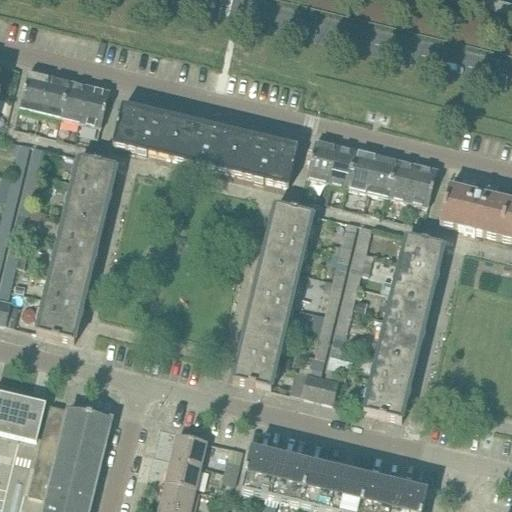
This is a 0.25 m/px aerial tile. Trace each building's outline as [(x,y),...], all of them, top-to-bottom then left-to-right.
[(19,113),(39,118),(48,80),(28,75),(19,113)] [(48,80),(39,118),(59,123),(68,85),(48,80)] [(59,123),(80,128),(89,90),(68,85),(59,123)] [(109,95),(89,90),(80,128),(100,133),(109,95)] [(150,118),(121,110),(112,149),(136,154),(136,156),(141,158),(150,118)] [(171,163),(175,144),(180,125),(150,118),(141,158),(146,159),(147,157),(171,163)] [(209,132),(180,125),(175,144),(171,163),(195,168),(194,170),(200,172),(209,132)] [(230,177),(234,158),(239,139),(209,132),(200,172),(205,173),(205,171),(230,177)] [(253,184),(258,186),(268,146),(239,139),(234,158),(230,177),(253,182),(253,184)] [(315,144),(312,156),(306,181),(326,186),(335,149),(315,144)] [(263,185),(288,191),(297,153),(268,146),(258,186),(263,187),(263,185)] [(19,147),(18,154),(27,156),(29,150),(19,147)] [(322,205),(321,207),(327,208),(328,206),(332,188),(347,191),(356,154),(335,149),(326,186),(322,205)] [(42,160),(43,153),(33,151),(32,157),(42,160)] [(27,156),(18,154),(16,159),(26,162),(27,156)] [(347,191),(367,196),(376,159),(356,154),(347,191)] [(40,165),(42,160),(32,157),(31,163),(40,165)] [(16,159),(15,165),(24,168),(26,162),(16,159)] [(367,196),(387,201),(396,164),(376,159),(367,196)] [(110,195),(116,171),(78,161),(64,220),(102,229),(108,205),(109,206),(112,195),(110,195)] [(39,171),(40,165),(31,163),(29,169),(39,171)] [(387,201),(407,206),(416,168),(396,164),(387,201)] [(407,206),(428,211),(437,173),(416,168),(407,206)] [(11,181),(9,188),(19,190),(21,184),(11,181)] [(33,194),(35,187),(25,185),(24,191),(33,194)] [(461,193),(448,190),(439,228),(464,234),(463,236),(474,238),(474,236),(498,242),(507,204),(495,201),(496,195),(485,193),(483,198),(473,196),(474,190),(462,187),(461,193)] [(9,188),(8,194),(17,197),(19,190),(9,188)] [(31,205),(32,199),(22,196),(21,202),(31,205)] [(511,205),(507,204),(498,242),(511,245),(511,205)] [(14,211),(4,209),(3,215),(12,218),(14,211)] [(298,277),(313,218),(274,209),(269,233),(267,233),(264,243),(266,244),(260,267),(298,277)] [(27,221),(28,215),(19,213),(17,219),(27,221)] [(102,229),(64,220),(50,279),(88,288),(94,263),(95,264),(98,254),(96,253),(102,229)] [(11,223),(1,221),(0,226),(10,229),(11,223)] [(24,232),(25,226),(16,224),(14,230),(24,232)] [(0,226),(0,232),(8,235),(10,229),(0,226)] [(23,238),(24,232),(14,230),(13,236),(23,238)] [(346,231),(345,237),(354,240),(356,234),(346,231)] [(8,235),(0,232),(0,238),(7,240),(8,235)] [(360,235),(359,241),(368,243),(369,237),(360,235)] [(13,236),(12,242),(21,244),(23,238),(13,236)] [(354,240),(345,237),(343,243),(353,245),(354,240)] [(405,240),(391,299),(429,308),(435,284),(437,285),(439,274),(437,274),(443,250),(405,240)] [(18,255),(20,249),(10,247),(9,253),(15,255),(18,255)] [(341,253),(339,259),(349,262),(350,256),(341,253)] [(364,257),(364,259),(363,265),(361,272),(360,277),(360,278),(367,280),(372,259),(364,257)] [(349,262),(339,259),(338,266),(347,268),(349,262)] [(354,263),(352,270),(361,272),(363,265),(354,263)] [(14,272),(16,266),(6,264),(5,270),(14,272)] [(252,302),(246,326),(284,335),(298,277),(260,267),(254,292),(253,291),(250,301),(252,302)] [(336,271),(336,272),(335,277),(345,280),(346,274),(336,271)] [(12,284),(13,278),(3,275),(2,281),(12,284)] [(351,275),(349,281),(358,283),(360,278),(360,277),(351,275)] [(88,288),(50,279),(35,337),(74,346),(80,322),(81,322),(84,312),(82,312),(88,288)] [(326,284),(324,295),(330,296),(331,294),(332,288),(333,285),(326,284)] [(0,293),(9,295),(10,289),(1,287),(0,289),(0,293)] [(332,288),(331,294),(341,296),(342,290),(332,288)] [(23,298),(25,291),(16,289),(14,296),(23,298)] [(347,291),(345,298),(354,300),(356,294),(347,291)] [(330,299),(328,305),(338,307),(339,302),(330,299)] [(391,299),(377,357),(415,367),(421,342),(423,343),(425,333),(423,332),(429,308),(391,299)] [(353,315),(363,317),(366,305),(356,303),(353,315)] [(10,308),(6,307),(0,305),(0,329),(5,330),(10,308)] [(338,307),(328,305),(327,311),(337,313),(338,307)] [(10,310),(5,330),(14,332),(19,312),(10,310)] [(335,318),(326,316),(325,319),(324,322),(334,324),(335,318)] [(321,333),(323,328),(324,322),(325,319),(315,317),(309,341),(319,344),(320,339),(321,333)] [(324,322),(323,328),(332,330),(334,324),(324,322)] [(339,325),(337,331),(346,334),(348,327),(339,325)] [(270,394),(284,335),(246,326),(240,350),(239,349),(236,360),(238,360),(232,385),(270,394)] [(321,333),(320,339),(330,341),(331,336),(321,333)] [(336,337),(335,343),(343,345),(345,339),(336,337)] [(330,341),(320,339),(319,344),(319,345),(328,348),(330,341)] [(335,343),(333,349),(342,351),(343,345),(335,343)] [(327,353),(317,350),(316,356),(326,359),(327,353)] [(409,391),(415,367),(377,357),(363,416),(401,425),(407,401),(409,401),(411,391),(409,391)] [(324,364),(315,362),(313,368),(323,370),(324,364)] [(329,365),(328,371),(337,374),(338,367),(329,365)] [(312,373),(310,380),(320,382),(322,376),(312,373)] [(334,386),(335,379),(326,377),(325,383),(334,386)] [(300,401),(300,402),(315,405),(317,406),(322,383),(320,382),(310,380),(306,379),(300,401)] [(322,383),(317,406),(319,406),(332,409),(338,386),(334,386),(325,383),(322,383)] [(0,439),(36,448),(45,408),(0,396),(0,439)] [(88,511),(111,423),(68,412),(67,414),(49,409),(27,502),(45,506),(43,511),(88,511)] [(177,439),(171,463),(200,470),(206,446),(177,439)] [(274,462),(250,457),(241,494),(299,508),(308,471),(285,465),(286,462),(275,459),(274,462)] [(194,493),(200,470),(171,463),(165,486),(194,493)] [(224,475),(236,478),(238,468),(227,465),(224,475)] [(299,508),(316,511),(360,511),(367,485),(343,479),(344,476),(333,473),(332,476),(308,471),(299,508)] [(222,486),(234,489),(236,478),(224,475),(222,486)] [(360,511),(422,511),(426,499),(401,493),(402,490),(391,487),(390,490),(367,485),(360,511)] [(165,486),(160,510),(169,511),(189,511),(194,493),(165,486)]
